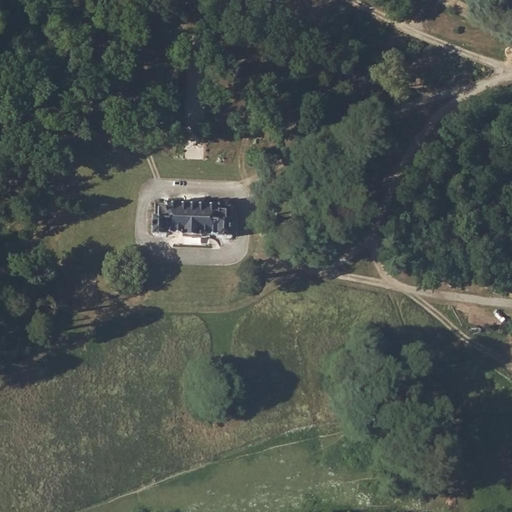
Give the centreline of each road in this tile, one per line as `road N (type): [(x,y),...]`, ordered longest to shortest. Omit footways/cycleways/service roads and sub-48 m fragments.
road 1 (track): [(511,75),(464,95),(429,127),(374,238),(375,270)]
road 2 (track): [(511,69),(347,0)]
